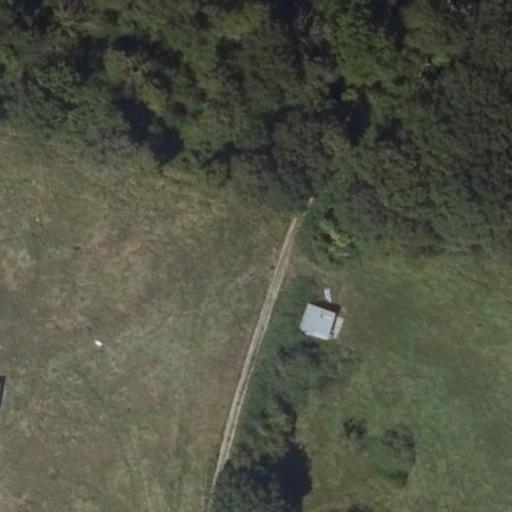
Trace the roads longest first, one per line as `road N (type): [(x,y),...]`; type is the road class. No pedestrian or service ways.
road 1 (track): [(396,0),(304,219),(244,291),(200,469),(197,511)]
road 2 (track): [(244,291),(0,404)]
